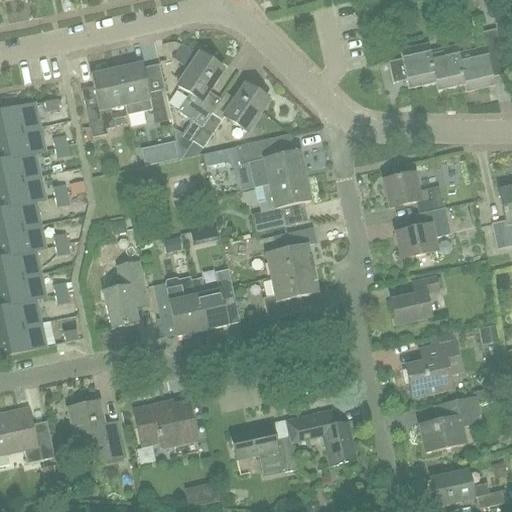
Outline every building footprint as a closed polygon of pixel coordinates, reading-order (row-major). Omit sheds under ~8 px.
[(492,78),(506,75),(495,31),(481,34),(484,49),(458,56),(456,47),(429,53),(427,46),(399,53),(401,61),(387,64),(392,85),(406,82),(408,90),(435,83),(437,91),(465,85),(467,93),(494,86),(492,78)] [(178,61),(191,69),(177,88),(189,96),(200,104),(208,93),(222,72),(187,48),(178,61)] [(160,91),(148,94),(142,65),(115,71),(124,108),(127,118),(152,113),(154,124),(166,121),(160,91)] [(127,118),(124,108),(115,71),(91,77),(97,107),(85,109),(92,139),(104,136),(103,131),(114,129),(112,122),(127,118)] [(247,135),(268,103),(244,87),(223,119),(247,135)] [(220,101),(208,93),(200,104),(189,96),(177,113),(201,129),(211,115),(220,101)] [(46,114),(59,112),(57,101),(44,104),(46,114)] [(0,136),(38,128),(33,105),(0,112),(0,136)] [(211,115),(201,129),(192,143),(203,150),(222,122),(211,115)] [(38,128),(0,136),(0,156),(1,161),(33,154),(44,151),(38,128)] [(57,161),(69,158),(65,137),(52,140),(57,161)] [(263,161),(269,185),(255,189),(305,178),(300,153),(270,161),(265,142),(236,149),(240,167),(263,161)] [(178,161),(174,143),(141,150),(145,168),(178,161)] [(33,154),(1,161),(0,160),(0,185),(38,177),(33,154)] [(420,213),(442,208),(438,188),(415,193),(411,176),(382,182),(388,209),(417,202),(420,213)] [(38,177),(0,185),(0,202),(2,210),(33,202),(44,200),(38,177)] [(255,189),(260,215),(252,217),(256,235),(285,228),(281,210),(311,203),(305,178),(255,189)] [(57,210),(70,207),(65,187),(52,189),(57,210)] [(511,187),(497,191),(503,221),(490,224),(495,250),(511,246),(511,187)] [(33,202),(2,210),(0,210),(0,234),(39,225),(33,202)] [(432,239),(449,235),(444,210),(419,215),(422,228),(394,235),(399,260),(435,252),(432,239)] [(39,225),(0,234),(0,248),(2,259),(33,251),(44,249),(39,225)] [(309,245),(317,244),(313,228),(274,237),(278,253),(266,255),(271,280),(315,271),(309,245)] [(57,259),(70,256),(65,235),(52,238),(57,259)] [(237,262),(254,255),(249,243),(232,251),(237,262)] [(33,251),(2,259),(0,259),(0,284),(39,275),(33,251)] [(134,310),(147,307),(137,263),(115,268),(120,289),(102,293),(110,331),(137,325),(134,310)] [(190,281),(202,332),(228,326),(223,306),(235,303),(228,270),(216,273),(220,291),(206,294),(202,279),(190,281)] [(315,271),(271,280),(275,297),(263,300),(268,321),(304,313),(300,298),(320,294),(315,271)] [(39,275),(0,284),(0,298),(2,308),(33,302),(45,299),(39,275)] [(202,332),(190,281),(190,282),(189,279),(178,281),(176,280),(166,282),(165,285),(152,288),(160,320),(173,317),(178,338),(202,332)] [(440,279),(435,280),(435,279),(411,284),(414,297),(390,303),(395,327),(430,319),(425,295),(438,292),(438,291),(443,290),(440,279)] [(57,308),(70,305),(66,284),(53,287),(57,308)] [(33,302),(2,308),(0,308),(0,334),(39,325),(33,302)] [(39,325),(0,334),(0,348),(2,359),(45,349),(39,325)] [(66,344),(78,342),(76,331),(63,334),(66,344)] [(448,377),(461,374),(454,342),(433,347),(436,362),(405,368),(412,400),(451,392),(448,377)] [(460,430),(482,425),(476,399),(453,404),(457,420),(418,429),(425,456),(464,447),(460,430)] [(101,463),(123,458),(117,430),(102,433),(95,404),(68,410),(78,453),(81,452),(81,450),(97,447),(101,463)] [(174,459),(198,453),(187,407),(166,412),(164,404),(132,411),(141,448),(159,443),(161,451),(172,448),(174,459)] [(25,465),(52,459),(45,423),(30,426),(27,410),(0,415),(0,456),(23,451),(25,465)] [(291,446),(317,440),(324,438),(331,469),(358,463),(349,423),(334,427),(330,413),(286,423),(290,438),(290,440),(291,446)] [(258,458),(261,472),(263,480),(297,473),(291,446),(290,440),(278,442),(274,425),(229,435),(235,463),(258,458)] [(489,496),(486,485),(471,488),(468,473),(431,481),(438,508),(477,499),(480,510),(507,504),(505,493),(489,496)] [(44,486),(43,481),(39,482),(41,494),(53,492),(51,484),(44,486)] [(191,496),(194,509),(219,503),(216,490),(191,496)]
